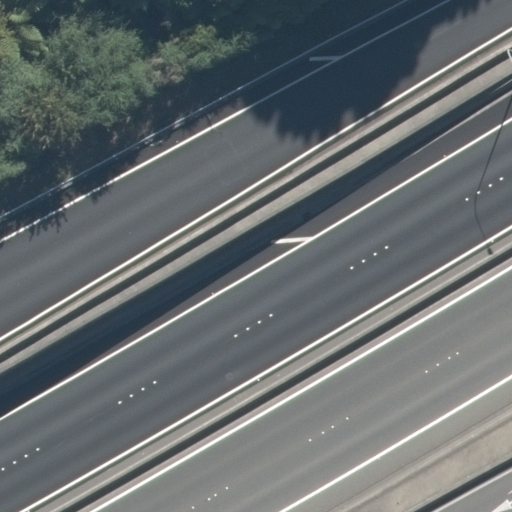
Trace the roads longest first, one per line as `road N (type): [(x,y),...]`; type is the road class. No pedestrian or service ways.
road 1 (trunk): [(0,453),(511,161)]
road 2 (trunk): [(0,278),(498,0)]
road 3 (trunk): [(511,316),(181,511)]
